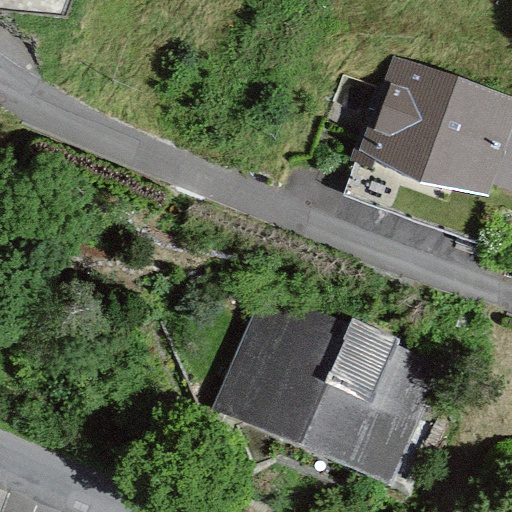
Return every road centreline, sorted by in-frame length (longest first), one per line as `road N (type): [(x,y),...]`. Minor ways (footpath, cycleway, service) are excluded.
road 1 (residential): [(511,297),(123,161),(0,80)]
road 2 (tertiary): [(0,457),(125,511)]
